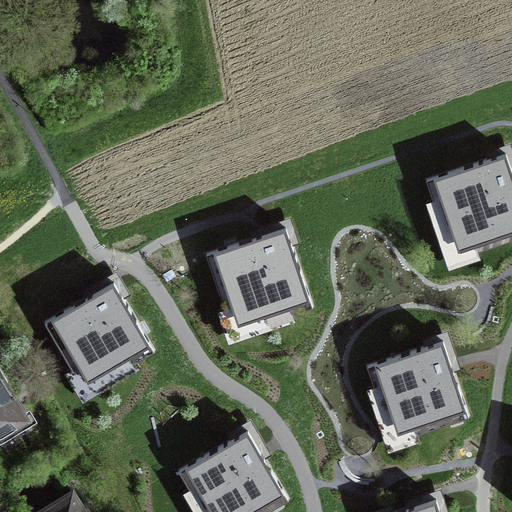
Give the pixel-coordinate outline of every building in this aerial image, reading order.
[(511,238),(511,171),(506,152),(426,179),(444,232),(451,229),(460,256),(511,238)] [(286,226),(206,253),(231,325),(257,316),(260,324),(313,306),(286,226)] [(136,319),(114,281),(44,321),(81,384),(105,370),(109,376),(154,350),(136,319)] [(453,371),(443,339),(367,365),(384,414),(391,412),(400,438),(468,415),(453,371)] [(8,380),(0,366),(0,434),(27,418),(18,404),(12,403),(9,399),(13,396),(5,382),(8,380)] [(264,511),(288,498),(247,429),(178,469),(203,511),(208,511),(211,510),(212,511),(264,511)] [(84,511),(72,491),(37,511),(84,511)] [(440,511),(436,498),(392,511),(440,511)]
